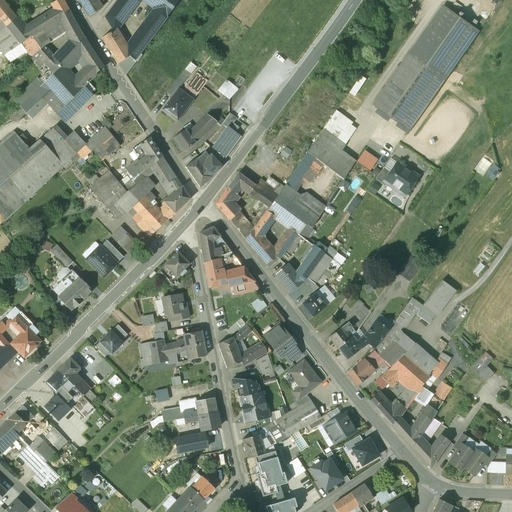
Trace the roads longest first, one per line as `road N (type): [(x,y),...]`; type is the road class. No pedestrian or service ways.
road 1 (tertiary): [(401,450),(203,202)]
road 2 (residential): [(237,485),(181,226)]
road 3 (tertiary): [(181,226),(0,408)]
road 4 (tertiary): [(353,0),(203,202)]
road 5 (tertiary): [(203,202),(77,0)]
road 6 (track): [(511,239),(426,331)]
